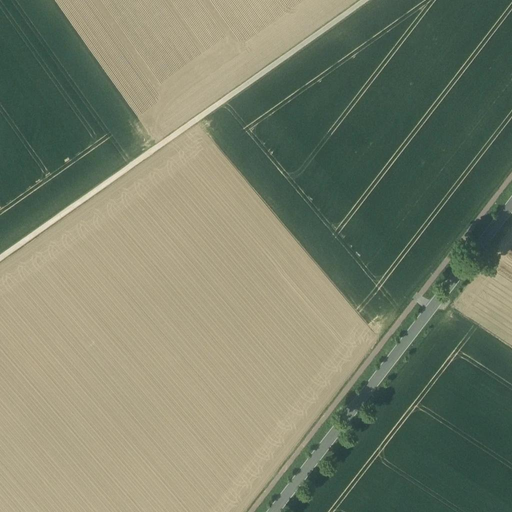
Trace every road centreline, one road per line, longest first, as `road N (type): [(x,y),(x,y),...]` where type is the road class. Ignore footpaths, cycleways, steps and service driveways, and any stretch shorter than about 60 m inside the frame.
road 1 (unclassified): [(364,0),(0,259)]
road 2 (tertiary): [(270,511),(511,204)]
